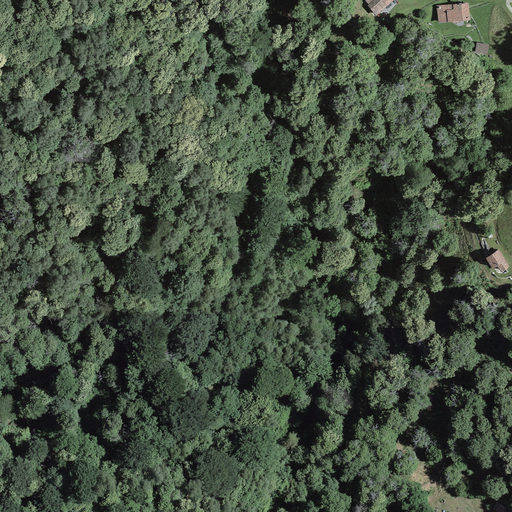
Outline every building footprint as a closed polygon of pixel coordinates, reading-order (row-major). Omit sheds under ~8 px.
[(376,16),(393,0),(373,0),(368,5),(367,6),(376,16)] [(468,3),(436,5),(438,23),(470,20),(468,3)] [(489,45),(476,43),(475,52),(488,54),(489,45)] [(244,252),(237,244),(225,253),(232,261),(244,252)] [(498,250),(485,259),(493,269),(497,266),(501,273),(510,267),(505,261),(498,250)]
